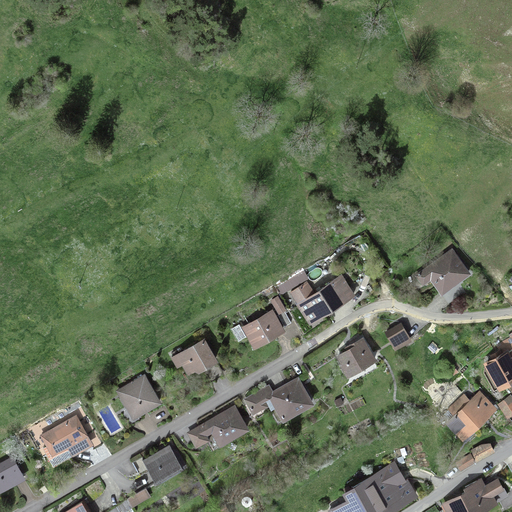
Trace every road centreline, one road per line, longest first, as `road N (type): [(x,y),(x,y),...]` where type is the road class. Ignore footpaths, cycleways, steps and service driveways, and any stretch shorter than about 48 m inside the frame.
road 1 (residential): [(511,316),(446,321),(386,306),(366,312),(32,511)]
road 2 (residential): [(409,511),(511,449)]
